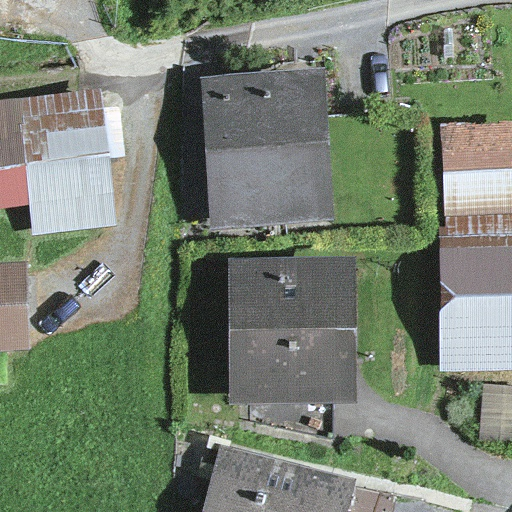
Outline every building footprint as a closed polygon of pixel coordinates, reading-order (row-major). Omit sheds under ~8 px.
[(221,98),(228,211),(311,205),(304,93),(221,98)] [(88,97),(0,110),(0,155),(7,204),(43,200),(39,166),(95,159),(88,97)] [(454,220),(498,218),(509,218),(505,148),(495,149),(494,130),(449,131),(454,220)] [(95,159),(39,166),(43,200),(46,230),(102,222),(95,159)] [(509,219),(509,218),(498,218),(454,220),(453,360),(511,359),(511,239),(508,240),(509,219)] [(0,276),(0,341),(16,341),(13,276),(0,276)] [(248,279),(249,420),(332,440),(331,279),(248,279)] [(295,482),(234,466),(221,511),(325,511),(333,481),(298,472),(295,482)]
